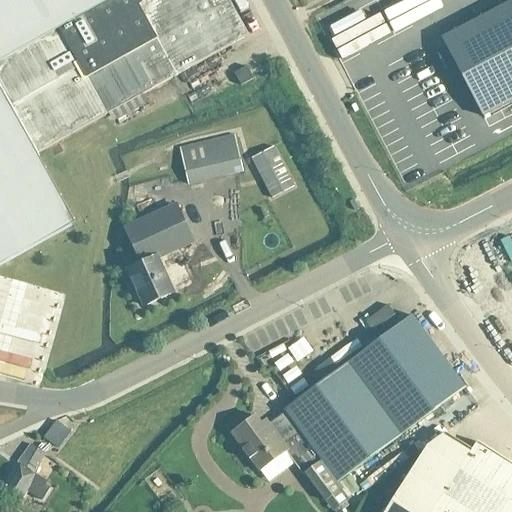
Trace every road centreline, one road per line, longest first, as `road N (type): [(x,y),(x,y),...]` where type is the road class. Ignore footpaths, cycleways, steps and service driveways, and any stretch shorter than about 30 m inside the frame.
road 1 (unclassified): [(57,407),(402,242)]
road 2 (unclassified): [(402,242),(273,0)]
road 3 (unclassified): [(402,242),(483,366),(511,396)]
road 4 (unclassified): [(402,242),(511,194)]
